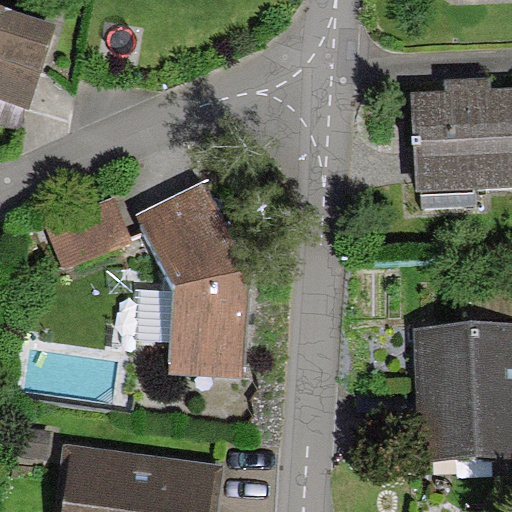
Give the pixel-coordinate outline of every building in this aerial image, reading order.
[(0,102),(22,110),(49,26),(0,10),(0,102)] [(444,101),(413,103),(416,197),(511,193),(511,97),(483,98),(483,87),(444,88),(444,101)] [(195,189),(135,222),(171,282),(170,376),(235,380),(246,268),(195,189)] [(126,237),(110,199),(45,227),(60,265),(126,237)] [(511,335),(417,338),(420,467),(511,464),(511,335)] [(43,433),(16,430),(13,455),(40,458),(43,433)] [(210,511),(216,468),(65,450),(57,511),(210,511)]
